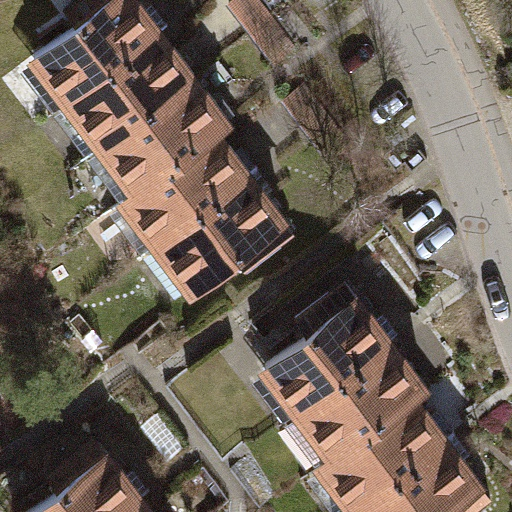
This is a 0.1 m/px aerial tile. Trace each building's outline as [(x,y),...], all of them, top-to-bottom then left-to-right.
[(20,77),(55,122),(156,44),(121,0),(90,0),(61,22),(72,37),(20,77)] [(255,0),(237,0),(224,10),(272,74),(297,56),(255,0)] [(55,122),(89,166),(191,89),(156,44),(55,122)] [(89,166),(124,211),(214,142),(225,134),(191,89),(89,166)] [(113,220),(147,265),(249,187),(214,142),(124,211),(113,220)] [(147,265),(182,310),(230,273),(240,285),(293,245),(249,187),(147,265)] [(387,349),(341,288),(286,330),(298,346),(251,381),(286,426),(387,349)] [(422,394),(387,349),(286,426),(320,471),(410,403),(422,394)] [(359,511),(445,448),(410,403),(320,471),(309,480),(333,511),(359,511)] [(484,511),(490,508),(445,448),(359,511),(484,511)] [(126,511),(138,504),(103,459),(32,511),(126,511)]
